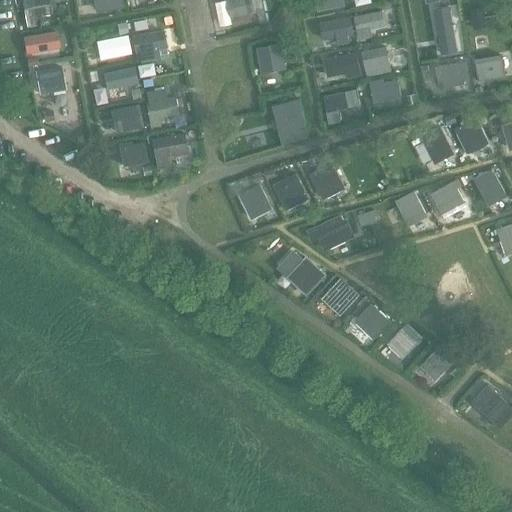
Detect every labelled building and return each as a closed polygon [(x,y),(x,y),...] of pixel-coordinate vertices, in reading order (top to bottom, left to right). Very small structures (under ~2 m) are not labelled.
[(22,0),(26,27),(35,25),(34,15),(50,12),(48,0),(22,0)] [(119,0),(94,0),(96,9),(121,4),(119,0)] [(243,0),(228,0),(227,0),(232,18),(247,14),(243,0)] [(344,4),(342,0),(316,0),(319,10),(344,4)] [(483,9),(472,11),(475,29),(486,28),(483,9)] [(372,36),(370,30),(385,27),(381,11),(354,16),(359,38),(372,36)] [(335,36),(336,44),(349,41),(347,34),(353,33),(350,17),(320,23),(323,38),(335,36)] [(146,20),(133,22),(135,31),(147,29),(146,20)] [(126,23),(117,25),(119,34),(128,32),(126,23)] [(497,38),(495,26),(486,28),(475,29),(470,30),(474,49),(484,48),(483,40),(497,38)] [(430,32),(433,49),(460,44),(456,28),(430,32)] [(158,48),(165,46),(162,31),(132,37),(135,52),(139,52),(142,63),(161,59),(158,48)] [(26,53),(57,47),(54,32),(23,38),(26,53)] [(101,58),(129,52),(126,36),(97,41),(101,58)] [(262,72),(285,67),(281,45),(258,50),(262,72)] [(391,71),(386,47),(362,52),(367,76),(391,71)] [(360,75),(356,54),(326,60),(329,76),(348,72),(349,78),(360,75)] [(505,76),(501,55),(475,60),(478,81),(505,76)] [(37,58),(27,60),(28,66),(38,65),(37,58)] [(243,79),(239,58),(218,62),(222,83),(243,79)] [(469,81),(466,61),(436,67),(439,87),(469,81)] [(39,93),(65,89),(61,67),(36,71),(39,93)] [(106,90),(137,83),(134,67),(103,73),(106,90)] [(152,78),(141,80),(142,88),(153,86),(152,78)] [(383,83),(383,79),(370,82),(373,101),(401,96),(397,80),(383,83)] [(139,87),(127,90),(130,99),(141,97),(139,87)] [(253,107),(250,87),(222,92),(226,112),(253,107)] [(158,117),(177,114),(174,97),(168,98),(166,89),(146,93),(148,102),(146,103),(151,126),(159,125),(158,117)] [(360,104),(356,90),(323,97),(329,125),(340,123),(337,109),(360,104)] [(415,93),(407,95),(409,104),(417,102),(415,93)] [(116,131),(141,125),(137,106),(112,111),(116,131)] [(273,132),(306,125),(302,109),(270,116),(273,132)] [(52,110),(43,112),(45,122),(54,120),(52,110)] [(452,115),(444,119),(448,126),(456,123),(452,115)] [(466,152),(470,150),(488,141),(477,118),(455,129),(466,152)] [(236,143),(262,137),(258,119),(232,125),(236,143)] [(434,161),(452,151),(440,127),(421,137),(434,161)] [(168,155),(185,152),(182,133),(152,138),(157,168),(170,166),(168,155)] [(142,143),(131,146),(130,141),(117,144),(122,165),(146,160),(142,143)] [(370,154),(349,165),(359,184),(380,173),(370,154)] [(344,185),(334,165),(311,176),(321,196),(344,185)] [(150,166),(143,168),(144,176),(152,175),(150,166)] [(274,169),(264,171),(266,179),(276,176),(274,169)] [(505,194),(492,170),(474,179),(487,204),(505,194)] [(261,173),(253,175),(255,182),(263,180),(261,173)] [(307,196),(297,174),(274,186),(284,207),(307,196)] [(458,180),(432,194),(440,210),(442,214),(464,203),(461,198),(456,185),(460,183),(458,180)] [(271,207),(260,185),(239,196),(250,218),(271,207)] [(414,192),(407,196),(396,202),(406,224),(426,214),(414,192)] [(234,218),(225,201),(210,208),(208,203),(201,207),(213,229),(234,218)] [(374,210),(366,213),(369,224),(378,222),(374,210)] [(366,213),(358,215),(361,227),(369,224),(366,213)] [(350,236),(341,217),(317,228),(326,247),(350,236)] [(511,252),(511,224),(500,228),(508,254),(511,252)] [(293,252),(275,235),(260,250),(278,267),(293,252)] [(425,310),(469,274),(453,254),(409,292),(425,310)] [(325,275),(306,257),(290,273),(310,291),(325,275)] [(358,295),(340,279),(324,296),(341,313),(358,295)] [(389,321),(371,305),(361,316),(377,333),(389,321)] [(483,316),(472,305),(465,312),(476,323),(483,316)] [(347,323),(342,329),(348,335),(353,329),(347,323)] [(420,340),(406,324),(389,343),(404,357),(420,340)] [(452,363),(441,353),(437,350),(421,365),(437,379),(452,363)] [(507,403),(488,385),(474,400),(493,418),(507,403)]
